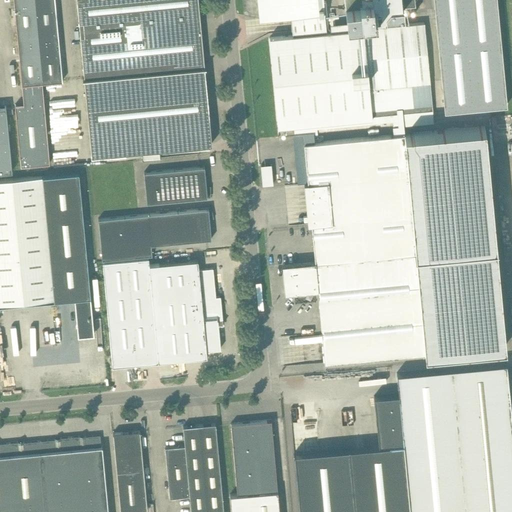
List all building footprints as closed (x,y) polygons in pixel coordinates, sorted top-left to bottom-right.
[(34,2),(34,0),(13,0),(23,104),(15,105),(16,118),(20,166),(50,163),(42,83),(34,2)] [(76,0),(91,155),(212,144),(198,0),(76,0)] [(291,15),(293,35),(269,37),(278,127),(372,118),(369,88),(430,82),(424,22),(326,32),(322,0),(257,0),(259,18),(291,15)] [(344,0),(345,12),(402,6),(402,4),(415,3),(414,0),(344,0)] [(433,0),(444,112),(507,106),(496,0),(433,0)] [(62,81),(55,1),(34,2),(42,83),(62,81)] [(332,30),(348,28),(347,21),(332,23),(332,30)] [(0,171),(12,171),(11,167),(7,124),(6,106),(0,106),(0,171)] [(315,263),(283,266),(285,284),(287,284),(287,287),(290,290),(294,289),(294,291),(317,289),(324,363),(425,353),(505,346),(485,126),(404,134),(404,133),(304,142),(315,263)] [(147,203),(197,198),(207,197),(204,166),(144,172),(147,203)] [(79,173),(42,176),(0,180),(0,305),(54,300),(54,301),(74,299),(78,335),(94,334),(79,173)] [(208,208),(148,214),(98,218),(102,261),(148,257),(152,256),(150,245),(211,239),(208,208)] [(148,257),(102,261),(112,365),(207,356),(206,350),(220,348),(218,324),(222,323),(222,324),(223,324),(220,296),(215,297),(213,268),(198,269),(197,260),(149,264),(148,257)] [(511,511),(511,426),(506,363),(397,373),(399,394),(374,396),(378,445),(293,453),(299,511),(511,511)] [(230,511),(279,511),(271,420),(231,423),(231,433),(237,494),(229,494),(230,511)] [(185,446),(165,448),(166,458),(169,498),(189,496),(190,511),(223,511),(215,423),(199,424),(183,426),(185,446)] [(125,511),(147,510),(139,430),(113,433),(120,511),(125,511)] [(0,511),(108,511),(102,446),(101,446),(100,435),(80,437),(80,436),(60,438),(60,439),(18,443),(18,442),(0,443),(0,511)] [(106,486),(107,494),(112,493),(112,488),(117,487),(116,485),(106,486)]
